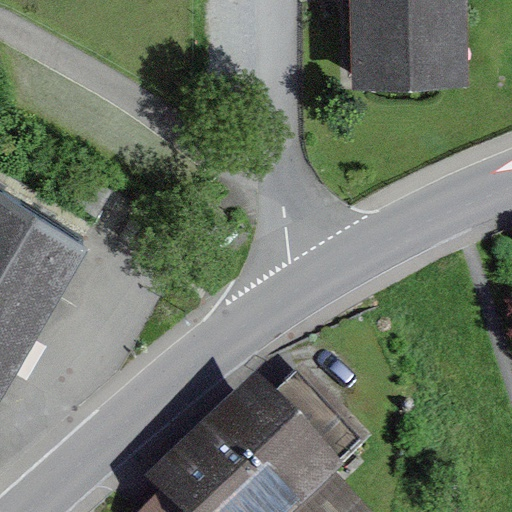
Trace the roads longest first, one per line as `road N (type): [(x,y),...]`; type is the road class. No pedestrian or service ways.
road 1 (tertiary): [(22,511),(196,363),(308,284)]
road 2 (residential): [(268,0),(279,183),(308,284)]
road 3 (tertiary): [(308,284),(420,218),(511,178)]
